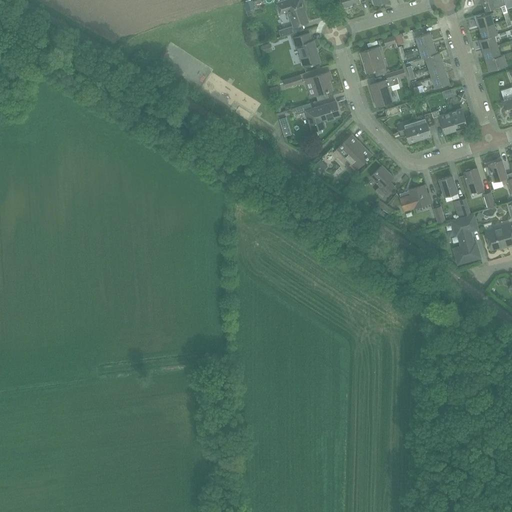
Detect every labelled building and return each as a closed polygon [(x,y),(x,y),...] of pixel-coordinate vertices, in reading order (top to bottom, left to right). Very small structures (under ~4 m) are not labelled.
[(288,10),(293,26),(278,30),(281,37),(304,30),(302,24),(308,22),(302,1),(303,1),(302,0),(284,0),(277,2),(280,13),(288,10)] [(474,0),(476,4),(482,2),(485,11),(505,5),(503,0),(474,0)] [(252,1),(243,3),(245,11),(254,8),(252,1)] [(476,18),(480,28),(494,24),(491,13),(476,18)] [(497,34),(494,24),(480,28),(483,38),(494,35),(497,34)] [(416,37),(419,47),(433,43),(430,32),(416,37)] [(309,33),(293,38),(296,49),(298,48),(304,67),(320,62),(314,40),(312,41),(309,33)] [(497,45),(494,35),(483,38),(479,39),(483,50),(497,45)] [(385,46),(396,43),(394,36),(383,39),(385,46)] [(270,43),(261,45),(263,53),(272,51),(270,43)] [(437,53),(433,43),(419,47),(422,58),(425,57),(437,53)] [(500,55),(497,45),(483,50),(486,59),(500,55)] [(367,73),(374,71),(376,77),(386,74),(387,73),(379,46),(360,52),(367,73)] [(412,50),(404,53),(406,59),(414,56),(412,50)] [(443,62),(440,52),(437,53),(425,57),(428,67),(443,62)] [(507,65),(504,54),(500,55),(486,59),(489,71),(507,65)] [(446,73),(443,62),(428,67),(432,77),(446,73)] [(388,81),(406,75),(403,68),(387,73),(386,74),(388,81)] [(332,90),(327,73),(306,79),(307,84),(312,83),(318,101),(327,98),(325,92),(332,90)] [(450,83),(446,73),(432,77),(435,88),(450,83)] [(302,82),(300,75),(284,80),(286,88),(302,82)] [(385,80),(370,85),(377,106),(392,101),(388,87),(398,84),(397,78),(388,81),(386,81),(385,80)] [(278,86),(269,89),(271,95),(280,92),(278,86)] [(456,95),(454,88),(442,92),(444,98),(456,95)] [(314,108),(316,114),(308,117),(312,131),(325,127),(323,120),(327,119),(327,120),(330,120),(332,119),(335,117),(340,115),(336,101),(314,108)] [(295,108),(295,110),(297,114),(312,110),(310,103),(295,108)] [(399,113),(397,106),(385,110),(387,116),(399,113)] [(467,126),(464,117),(462,109),(451,112),(456,129),(467,126)] [(456,129),(451,112),(440,115),(438,110),(431,112),(435,125),(442,123),(445,133),(456,129)] [(429,127),(435,125),(431,112),(424,114),(425,118),(415,121),(420,138),(431,135),(429,127)] [(291,116),(282,119),(288,136),(297,133),(291,116)] [(401,133),(406,132),(409,142),(420,138),(415,121),(404,125),(403,122),(398,124),(401,133)] [(352,134),(337,149),(357,169),(371,154),(364,146),(362,148),(357,144),(359,142),(352,134)] [(320,160),(314,166),(314,167),(323,172),(327,167),(320,160)] [(511,195),(511,172),(506,174),(502,160),(489,164),(494,181),(501,179),(503,184),(508,182),(511,195)] [(375,191),(382,198),(394,186),(389,181),(394,177),(382,165),(370,176),(380,186),(375,191)] [(464,172),(470,192),(476,190),(477,194),(485,192),(477,168),(464,172)] [(439,180),(444,196),(452,194),(453,199),(459,198),(457,192),(458,192),(452,176),(439,180)] [(409,190),(400,193),(401,198),(400,198),(404,210),(413,207),(413,208),(432,202),(429,193),(427,193),(424,185),(409,189),(409,190)] [(495,206),(491,192),(483,194),(488,208),(495,206)] [(471,214),(466,198),(459,200),(464,216),(471,214)] [(393,210),(387,205),(383,209),(390,214),(393,210)] [(446,221),(441,206),(433,209),(438,224),(446,221)] [(479,212),(476,218),(481,221),(484,215),(479,212)] [(470,231),(478,229),(474,214),(451,220),(455,236),(458,235),(461,246),(453,249),(458,264),(480,257),(476,242),(474,243),(470,231)] [(511,229),(511,224),(504,226),(493,229),(493,230),(486,232),(486,231),(485,232),(490,249),(507,244),(507,246),(511,244),(511,229)]
